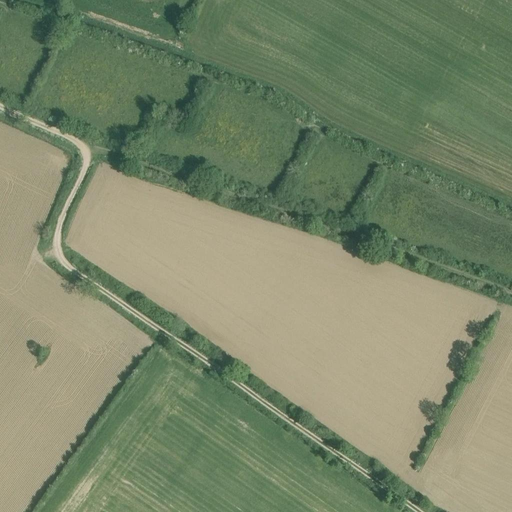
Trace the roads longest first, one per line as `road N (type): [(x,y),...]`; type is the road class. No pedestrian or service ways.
road 1 (track): [(92,148),(61,219),(62,260),(418,511)]
road 2 (track): [(511,294),(92,148)]
